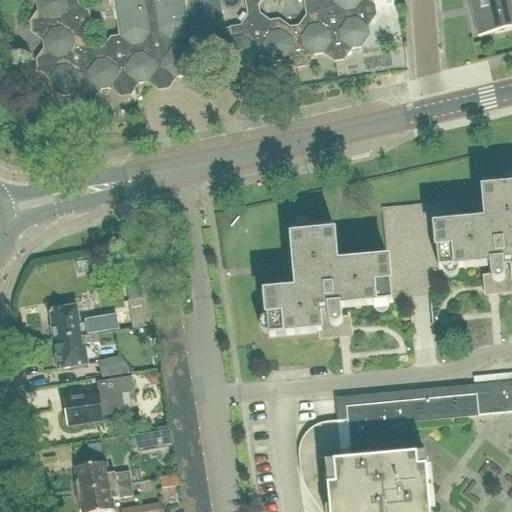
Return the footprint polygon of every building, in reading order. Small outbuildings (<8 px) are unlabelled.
[(48,20),(49,29),(42,39),(43,50),(54,58),(55,67),(48,77),(49,88),(61,96),(71,94),(79,84),(88,82),(99,90),(110,88),(118,78),(126,76),(137,84),(149,82),(156,72),(164,70),(175,78),(187,76),(194,65),(193,55),(181,47),(180,39),(188,27),(183,0),(245,0),(248,17),(241,28),(231,29),(232,39),(223,50),(225,61),(236,69),(248,67),(256,56),(264,55),(275,63),(286,61),(294,50),(302,49),(313,57),(324,55),(332,44),(340,43),(351,50),(361,49),(369,38),(367,27),(356,19),(355,10),(361,0),(36,0),(35,2),(37,12),(48,20)] [(468,0),(478,39),(511,30),(511,3),(511,0),(468,0)] [(483,200),(381,209),(386,258),(336,263),(333,229),(291,233),(296,293),(265,296),(268,338),(320,334),(320,340),(337,338),(336,329),(338,328),(340,327),(341,326),(341,325),(342,324),(342,323),(342,322),(341,309),(431,301),(428,272),(489,266),(490,278),(490,280),(491,281),(492,282),(493,283),(495,284),(496,285),(498,285),(498,294),(511,292),(511,183),(482,186),(483,200)] [(149,327),(143,301),(128,304),(132,330),(149,327)] [(50,313),(53,329),(57,329),(58,340),(59,342),(98,335),(97,326),(85,328),(84,323),(79,324),(76,309),(64,311),(58,305),(54,312),(50,313)] [(408,324),(423,324),(423,308),(408,308),(408,324)] [(178,477),(180,488),(183,511),(210,511),(180,317),(180,316),(153,320),(178,477)] [(98,335),(59,342),(58,340),(55,340),(58,358),(61,358),(63,370),(86,367),(84,349),(88,349),(87,345),(100,343),(98,335)] [(66,413),(64,415),(65,423),(68,424),(68,427),(101,423),(101,421),(119,419),(117,407),(123,407),(121,395),(126,395),(124,380),(96,384),(98,398),(65,403),(66,413)] [(345,511),(418,511),(414,473),(407,474),(406,461),(352,466),(351,449),(360,447),(367,445),(371,443),(384,434),(395,428),(396,427),(400,426),(405,425),(411,424),(480,417),(480,416),(511,414),(511,383),(335,400),(345,511)] [(76,470),(79,494),(132,485),(130,473),(109,477),(107,466),(76,470)] [(162,490),(180,488),(178,477),(160,479),(162,490)] [(79,494),(82,511),(114,511),(113,501),(134,498),(132,485),(79,494)]
